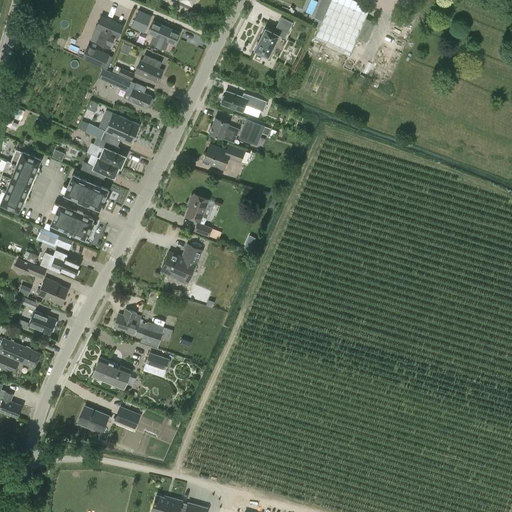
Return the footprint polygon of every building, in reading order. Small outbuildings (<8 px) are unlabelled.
[(330,0),(315,37),(352,52),(371,8),(352,0),(330,0)] [(137,26),(134,31),(142,35),(145,30),(150,20),(152,15),(141,10),(139,15),(141,16),(137,26)] [(101,17),(97,27),(102,29),(97,42),(110,48),(115,35),(118,36),(122,26),(101,17)] [(268,57),(279,34),(285,37),(293,22),(281,17),(276,27),(276,28),(274,32),(265,28),(254,50),(268,57)] [(153,21),(148,32),(152,34),(150,38),(154,40),(156,36),(174,44),(179,33),(153,21)] [(108,55),(88,46),(82,58),(103,67),(108,55)] [(161,62),(145,54),(142,60),(140,59),(134,72),(158,82),(163,70),(159,68),(161,62)] [(135,74),(121,67),(115,65),(113,71),(119,73),(132,79),(135,74)] [(110,72),(106,81),(127,91),(131,81),(110,72)] [(133,88),(128,99),(146,108),(152,96),(144,92),(146,87),(136,83),(134,88),(133,88)] [(243,111),(243,110),(245,105),(252,107),(260,110),(263,111),(267,101),(244,93),(242,97),(226,91),(221,103),(243,111)] [(87,107),(95,110),(98,103),(90,100),(87,107)] [(15,106),(11,116),(20,119),(23,109),(15,106)] [(97,137),(96,139),(110,145),(111,143),(117,146),(120,138),(131,143),(139,124),(105,110),(98,127),(88,122),(84,131),(97,137)] [(209,133),(222,138),(223,138),(233,142),(235,136),(239,128),(228,124),(229,123),(216,117),(209,133)] [(246,118),(240,134),(238,137),(257,145),(262,132),(268,135),(271,128),(265,126),(246,118)] [(98,157),(121,167),(124,160),(125,156),(108,148),(110,145),(96,139),(93,144),(104,149),(100,157),(98,157)] [(209,144),(204,159),(212,162),(211,165),(223,169),(226,160),(228,156),(241,161),(241,160),(245,151),(229,145),(227,151),(209,144)] [(40,170),(36,168),(39,160),(40,159),(16,149),(11,160),(11,161),(7,160),(1,173),(0,175),(0,202),(18,210),(22,201),(26,203),(29,196),(25,194),(29,184),(33,175),(37,177),(40,170)] [(61,158),(63,151),(54,149),(52,156),(61,158)] [(81,169),(94,175),(97,169),(114,177),(119,166),(121,167),(98,157),(94,166),(84,162),(81,169)] [(79,200),(80,197),(83,198),(81,202),(87,204),(88,204),(99,209),(105,196),(106,197),(109,191),(107,190),(108,189),(101,186),(79,177),(72,175),(68,186),(63,184),(60,192),(65,194),(64,194),(79,200)] [(202,216),(209,199),(194,193),(193,195),(191,195),(188,204),(189,207),(185,216),(200,221),(202,216)] [(83,213),(77,210),(75,214),(73,213),(74,210),(59,204),(54,202),(51,210),(56,212),(51,223),(57,226),(72,233),(71,234),(77,237),(77,235),(80,236),(84,238),(86,234),(88,235),(93,223),(91,222),(93,218),(83,214),(83,213)] [(209,236),(214,237),(217,230),(212,228),(213,227),(197,222),(194,231),(209,236)] [(39,227),(36,237),(55,243),(58,233),(39,227)] [(252,246),(254,236),(248,235),(245,245),(252,246)] [(197,265),(203,249),(187,243),(181,256),(169,251),(160,270),(178,278),(177,279),(187,283),(195,264),(197,265)] [(74,275),(79,264),(66,258),(68,255),(55,249),(52,255),(45,252),(40,264),(60,272),(61,269),(74,275)] [(42,278),(46,269),(29,262),(29,263),(17,257),(13,268),(26,273),(27,271),(42,278)] [(45,277),(38,294),(62,304),(68,288),(59,285),(59,283),(45,277)] [(21,283),(17,292),(27,295),(30,287),(21,283)] [(20,295),(17,301),(35,309),(37,302),(20,295)] [(136,314),(137,312),(125,308),(122,314),(118,312),(113,327),(134,335),(142,338),(140,342),(151,346),(151,345),(158,347),(162,334),(162,333),(164,328),(163,327),(163,326),(147,321),(147,323),(142,322),(143,319),(140,318),(141,316),(136,314)] [(56,319),(34,310),(28,325),(50,334),(56,319)] [(173,330),(166,327),(163,337),(170,340),(173,330)] [(30,348),(26,346),(11,340),(3,337),(0,344),(0,366),(14,373),(19,361),(34,368),(40,352),(30,348)] [(193,341),(190,340),(182,337),(180,343),(188,346),(191,347),(193,341)] [(169,359),(149,351),(145,363),(165,370),(169,359)] [(99,356),(91,376),(123,389),(131,370),(99,356)] [(0,410),(17,417),(22,405),(10,400),(13,393),(1,389),(3,383),(0,381),(0,398),(2,399),(0,405),(0,410)] [(85,405),(78,422),(102,432),(108,415),(85,405)] [(135,429),(141,414),(120,405),(114,420),(135,429)] [(181,500),(171,497),(170,499),(156,495),(151,511),(205,511),(207,507),(188,502),(188,504),(181,502),(181,500)] [(252,503),(250,511),(285,511),(252,503)]
